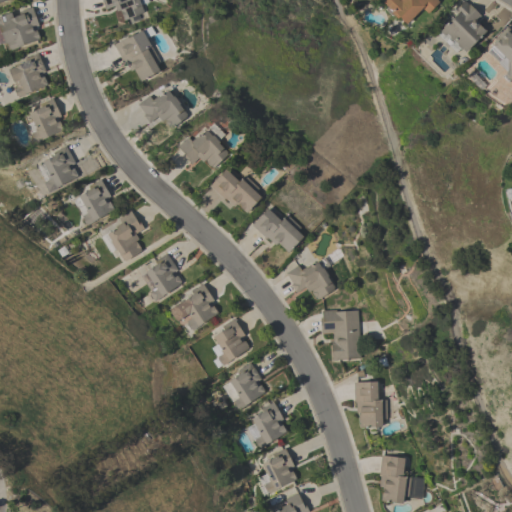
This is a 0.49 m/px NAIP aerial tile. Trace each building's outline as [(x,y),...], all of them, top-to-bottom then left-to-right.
[(137,0),(142,11),(141,12),(142,13),(124,21),(122,16),(120,17),(119,12),(120,12),(119,10),(116,11),(114,5),(105,9),(101,0),(137,0)] [(436,0),(438,2),(427,14),(421,8),(406,24),(399,16),(396,19),(392,15),(391,16),(384,9),(387,7),(382,2),(384,0),(436,0)] [(455,52),(437,34),(440,31),(439,30),(441,28),(442,26),(444,24),(446,24),(456,14),(453,11),(463,0),(468,5),(468,4),(480,15),(475,19),(478,22),(478,24),(485,31),(465,52),(461,48),(459,48),(455,52)] [(20,46),(10,50),(9,48),(8,49),(6,43),(4,43),(4,42),(0,43),(0,15),(10,12),(12,17),(19,15),(18,12),(31,7),(38,25),(35,27),(39,39),(20,46)] [(140,81),(133,69),(130,71),(124,61),(123,62),(113,45),(133,33),(133,34),(141,30),(142,31),(150,26),(154,33),(146,38),(159,61),(155,63),(159,70),(140,81)] [(511,32),(511,77),(511,78),(507,78),(505,76),(505,71),(497,63),(498,62),(487,51),(495,42),(493,40),(506,26),(511,32)] [(25,94),(18,98),(17,96),(16,96),(13,90),(14,89),(13,87),(16,86),(14,82),(13,82),(7,69),(23,63),(22,62),(25,61),(24,58),(37,53),(45,71),(41,73),(43,77),(46,84),(46,85),(25,94)] [(152,100),(157,96),(158,97),(167,90),(172,96),(173,96),(179,104),(178,105),(186,114),(185,115),(186,116),(170,129),(163,120),(161,122),(157,116),(148,123),(143,115),(144,114),(137,104),(148,95),(152,100)] [(34,144),(29,135),(31,134),(26,124),(23,116),(40,107),(39,104),(51,98),(60,116),(56,118),(62,129),(34,144)] [(183,157),(185,156),(176,147),(187,137),(191,141),(196,136),(197,138),(212,123),(223,134),(217,141),(219,142),(218,143),(227,152),(226,153),(227,154),(212,168),(210,166),(209,166),(205,162),(206,161),(204,160),(202,162),(198,158),(191,164),(183,157)] [(43,182),(49,179),(48,176),(49,176),(42,162),(54,156),(52,152),(65,146),(74,163),(71,165),(76,175),(75,175),(76,177),(48,192),(43,182)] [(238,181),(244,175),(258,188),(254,192),(260,197),(245,213),(234,203),(232,205),(225,198),(223,199),(209,186),(224,169),(238,181)] [(109,196),(106,198),(113,209),(86,225),(85,224),(84,224),(81,218),(82,218),(81,216),(86,213),(84,210),(85,209),(77,196),(89,189),(87,186),(99,179),(109,196)] [(280,221),(286,214),(300,227),(296,231),(302,236),(287,252),(277,243),(275,245),(266,238),(265,239),(251,225),(266,208),(280,221)] [(116,249),(115,250),(110,242),(111,241),(106,234),(115,228),(114,227),(120,223),(117,218),(129,210),(136,221),(138,219),(143,228),(134,234),(138,239),(135,241),(140,250),(123,261),(116,249)] [(147,292),(153,288),(152,285),(153,284),(144,272),(155,264),(153,261),(165,253),(177,270),(173,272),(181,283),(153,301),(147,292)] [(290,285),(291,284),(285,273),(292,268),(290,265),(294,263),(295,266),(297,265),(299,268),(298,269),(299,270),(306,266),(307,268),(324,257),(329,265),(323,269),(327,276),(326,276),(333,287),(332,288),(333,289),(317,300),(315,298),(314,298),(310,292),(311,292),(310,290),(308,292),(304,287),(295,293),(290,285)] [(191,329),(190,330),(186,324),(187,324),(186,322),(190,319),(188,316),(189,315),(188,313),(182,318),(181,316),(176,319),(175,317),(174,318),(171,313),(172,312),(170,310),(192,295),(190,292),(202,284),(213,300),(210,302),(217,313),(192,331),(191,329)] [(357,322),(367,321),(368,339),(358,339),(359,358),(331,360),(330,342),(332,341),(332,332),(320,333),(319,318),(321,318),(321,310),(332,310),(332,311),(356,310),(357,322)] [(216,367),(212,360),(217,357),(211,347),(216,343),(212,337),(223,330),(221,326),(233,318),(244,335),(241,337),(248,347),(228,361),(222,365),(221,364),(216,367)] [(238,409),(237,408),(236,409),(232,403),(234,402),(233,401),(232,402),(221,386),(237,376),(236,375),(238,373),(237,371),(249,362),(260,379),(257,381),(264,392),(249,402),(238,409)] [(377,400),(385,400),(386,411),(393,411),(393,418),(381,418),(381,427),(359,428),(359,423),(358,423),(358,416),(359,416),(359,413),(356,413),(355,402),(353,402),(352,382),(376,381),(377,400)] [(250,419),(262,412),(260,409),(272,402),(282,419),(279,421),(286,432),(259,448),(258,446),(257,447),(245,428),(253,423),(250,419)] [(263,485),(261,485),(257,477),(265,473),(261,464),(270,459),(270,458),(273,457),(271,454),(284,448),(293,466),(290,468),(295,479),(274,489),(275,490),(268,494),(267,493),(262,495),(259,487),(263,485)] [(401,476),(410,477),(407,497),(403,496),(402,503),(380,500),(381,495),(382,491),(381,491),(382,486),(378,486),(380,475),(378,475),(381,455),(404,458),(401,476)] [(272,511),(281,508),(280,507),(286,504),(284,499),(297,493),(302,504),(304,503),(308,511),(272,511)]
